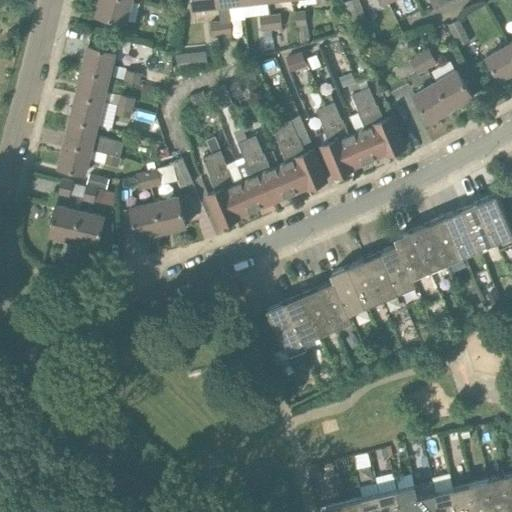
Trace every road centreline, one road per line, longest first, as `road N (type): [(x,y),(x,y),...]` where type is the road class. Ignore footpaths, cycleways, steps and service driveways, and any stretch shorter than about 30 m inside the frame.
road 1 (residential): [(511,129),(430,175),(18,349)]
road 2 (residential): [(157,511),(101,463),(18,349)]
road 3 (residential): [(0,207),(49,0)]
